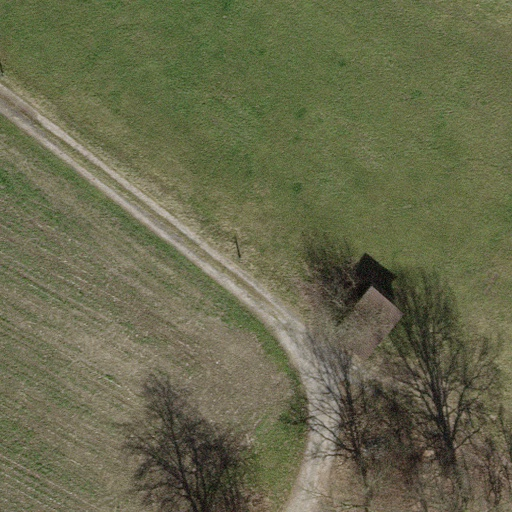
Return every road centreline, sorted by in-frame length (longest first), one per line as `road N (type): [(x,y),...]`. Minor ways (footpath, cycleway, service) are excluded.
road 1 (track): [(304,511),(331,447),(314,357),(254,291),(0,99)]
road 2 (track): [(314,357),(511,486)]
